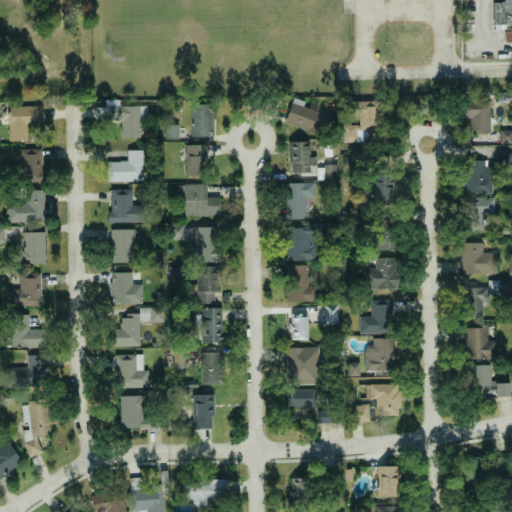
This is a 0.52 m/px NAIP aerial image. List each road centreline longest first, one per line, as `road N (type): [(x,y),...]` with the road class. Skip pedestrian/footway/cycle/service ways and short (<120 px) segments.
road 1 (tertiary): [(511,421),(337,448),(127,456),(89,463),(6,511)]
road 2 (residential): [(257,511),(253,140)]
road 3 (residential): [(434,511),(428,144)]
road 4 (residential): [(89,463),(74,369),(73,111)]
road 5 (residential): [(511,71),(341,75)]
